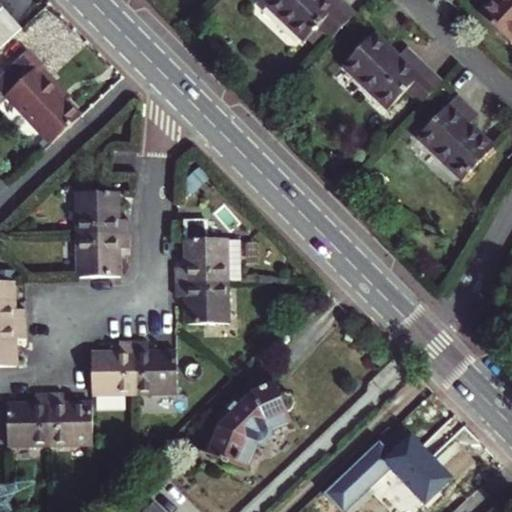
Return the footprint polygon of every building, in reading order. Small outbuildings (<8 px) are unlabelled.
[(334,43),(362,16),(346,0),(274,0),(272,2),(310,43),(323,30),(334,43)] [(511,0),(501,0),(487,15),(511,39),(511,0)] [(0,45),(14,31),(0,16),(0,45)] [(423,108),(446,84),(412,50),(402,59),(379,36),(347,69),(390,112),(409,94),(423,108)] [(74,120),(60,105),(39,84),(45,79),(29,63),(20,54),(0,73),(0,97),(1,96),(17,113),(13,116),(44,149),(74,120)] [(65,99),(45,79),(39,84),(60,105),(65,99)] [(420,140),(464,184),(496,153),(472,128),(482,119),(461,98),(420,140)] [(79,193),(79,235),(131,234),(131,219),(119,219),(119,194),(79,193)] [(119,250),(130,250),(131,234),(79,235),(79,279),(121,277),(119,250)] [(175,265),(175,284),(226,283),(226,281),(239,281),(239,244),(226,244),(226,242),(185,242),(185,265),(175,265)] [(16,283),(12,283),(0,282),(0,324),(9,324),(26,324),(25,309),(18,309),(16,283)] [(226,324),(226,283),(175,284),(175,296),(185,295),(186,325),(226,324)] [(9,324),(0,324),(0,368),(18,368),(18,339),(26,337),(26,324),(9,324)] [(121,356),(91,356),(93,393),(93,398),(138,397),(137,344),(121,344),(121,356)] [(153,355),(153,344),(137,344),(138,397),(183,395),(181,354),(153,355)] [(253,392),(219,425),(222,429),(213,457),(251,471),(261,445),(267,447),(276,438),(274,432),(294,424),(292,417),(295,414),(298,411),(300,405),(300,402),(298,397),(295,394),(291,392),(287,392),(283,394),(280,386),(266,393),(264,387),(253,392)] [(55,448),(52,394),(39,395),(39,404),(9,406),(11,449),(55,448)] [(69,394),(52,394),(55,448),(95,446),(93,401),(70,402),(69,394)] [(327,496),(342,511),(348,511),(391,470),(426,506),(455,478),(413,435),(392,455),(381,444),(327,496)] [(163,511),(154,502),(144,511),(163,511)]
